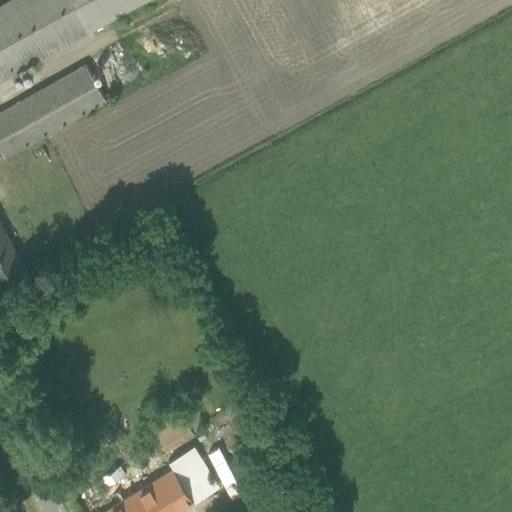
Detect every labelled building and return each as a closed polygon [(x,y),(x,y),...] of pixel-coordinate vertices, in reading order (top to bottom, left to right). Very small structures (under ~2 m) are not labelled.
[(0,80),(93,28),(142,0),(6,0),(0,4),(0,80)] [(0,112),(0,147),(5,157),(105,101),(85,65),(0,112)] [(0,270),(18,260),(0,227),(0,270)] [(178,408),(147,427),(163,452),(194,433),(192,431),(180,411),(178,408)] [(194,445),(168,461),(173,469),(176,474),(193,501),(218,486),(194,445)] [(151,482),(102,511),(174,511),(193,501),(176,474),(173,469),(151,482)]
